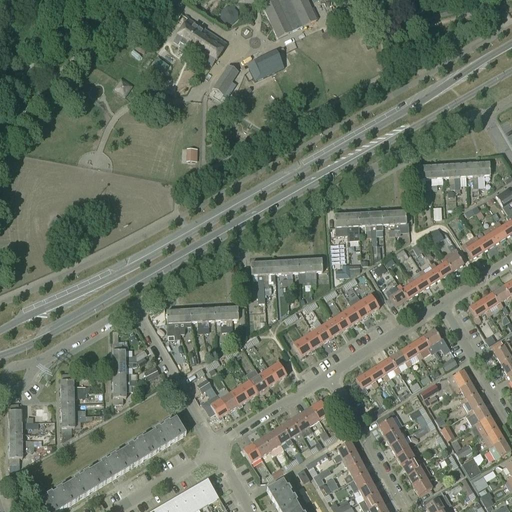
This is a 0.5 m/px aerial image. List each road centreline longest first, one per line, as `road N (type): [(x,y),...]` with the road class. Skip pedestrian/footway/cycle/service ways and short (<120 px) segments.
road 1 (tertiary): [(511,42),(174,242),(0,330)]
road 2 (tertiary): [(0,353),(511,70)]
road 3 (residential): [(133,307),(469,114),(484,114)]
road 4 (residential): [(213,450),(133,307)]
road 5 (residential): [(404,511),(326,378)]
road 6 (residential): [(511,427),(440,306)]
road 7 (residential): [(440,306),(326,378)]
road 8 (residential): [(326,378),(213,450)]
